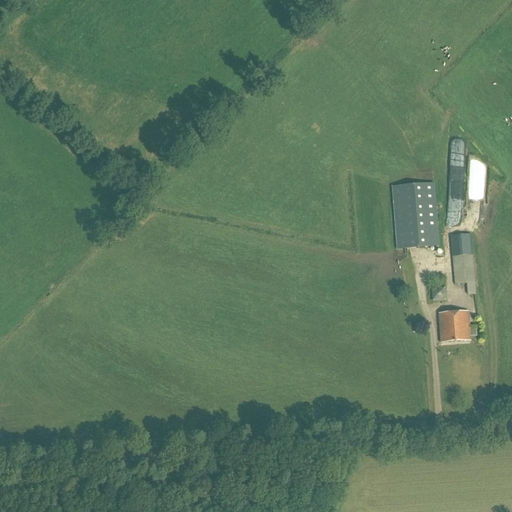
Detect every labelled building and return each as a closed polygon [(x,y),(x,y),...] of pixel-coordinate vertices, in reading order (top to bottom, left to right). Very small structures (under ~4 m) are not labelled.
[(392,188),(397,250),(440,247),(434,184),(392,188)] [(467,284),(468,296),(476,295),(472,235),(451,237),(455,285),(467,284)] [(431,288),(432,303),(447,302),(446,287),(431,288)] [(439,315),(441,343),(471,341),(471,337),(477,337),(477,328),(470,328),(469,312),(439,315)] [(459,387),(459,398),(464,398),(464,405),(469,405),(469,387),(459,387)]
